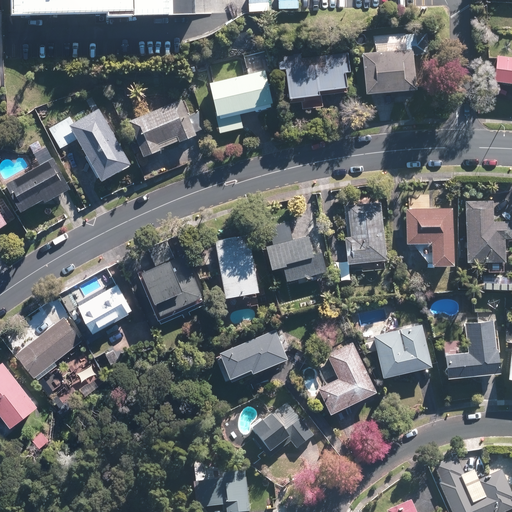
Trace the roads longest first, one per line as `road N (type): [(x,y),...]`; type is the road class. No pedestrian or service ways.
road 1 (tertiary): [(511,147),(387,151),(235,180),(139,214),(0,291)]
road 2 (residential): [(312,511),(411,441),(463,425),(511,423)]
